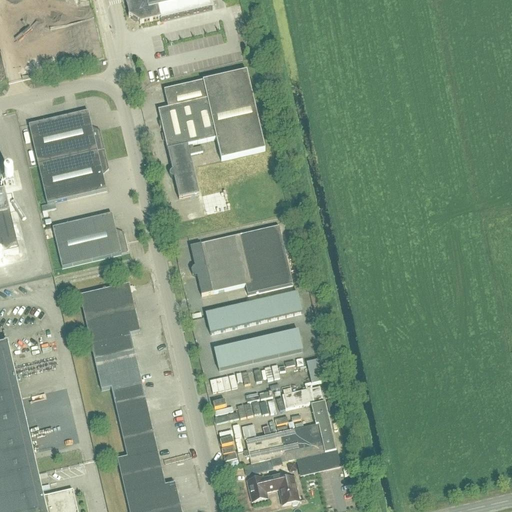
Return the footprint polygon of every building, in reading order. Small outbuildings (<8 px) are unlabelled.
[(125,0),(129,18),(129,19),(129,20),(130,18),(140,25),(140,26),(141,25),(161,21),(159,10),(200,0),(125,0)] [(192,147),(216,142),(221,163),(265,153),(247,74),(164,93),(168,111),(158,113),(161,123),(159,126),(160,130),(163,131),(172,174),(171,175),(170,176),(170,178),(170,180),(172,181),(174,181),(179,202),(199,197),(188,148),(189,148),(190,151),(189,152),(191,157),(203,154),(201,149),(193,151),(192,147)] [(56,210),(55,205),(107,193),(102,174),(109,172),(104,153),(106,152),(104,152),(99,132),(93,134),(88,114),(29,128),(47,207),(42,208),(43,213),(56,210)] [(0,175),(0,259),(19,255),(0,175)] [(112,217),(53,231),(62,271),(130,255),(130,254),(128,255),(123,235),(117,237),(112,217)] [(278,230),(240,238),(201,247),(190,250),(195,270),(193,270),(191,273),(192,277),(195,279),(197,279),(202,299),(213,296),(212,296),(246,288),(248,297),(292,287),(278,230)] [(129,287),(80,299),(101,393),(111,391),(127,460),(117,463),(128,511),(181,511),(175,486),(165,488),(131,337),(140,335),(129,287)] [(297,296),(205,317),(210,337),(302,316),(297,296)] [(298,334),(214,353),(218,373),(302,354),(298,334)] [(208,338),(209,344),(225,340),(223,335),(208,338)] [(74,511),(71,496),(44,502),(8,346),(8,345),(7,345),(7,346),(0,347),(0,511),(74,511)] [(251,467),(266,464),(281,461),(282,467),(297,463),(301,479),(340,470),(325,405),(323,405),(320,390),(311,392),(282,398),(285,413),(314,406),(314,408),(311,408),(316,428),(246,444),(251,467)] [(241,404),(240,398),(225,401),(227,407),(241,404)] [(269,473),(267,464),(251,468),(253,476),(269,473)] [(268,502),(266,496),(279,493),(282,509),(292,507),(292,508),(293,508),(297,507),(298,506),(297,505),(300,505),(294,480),(285,482),(283,476),(247,485),(252,506),(268,502)]
